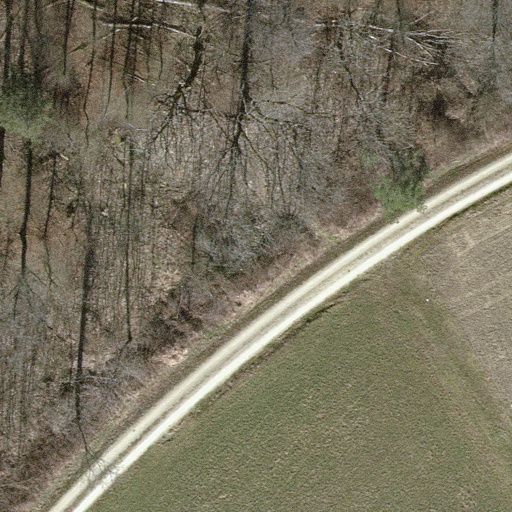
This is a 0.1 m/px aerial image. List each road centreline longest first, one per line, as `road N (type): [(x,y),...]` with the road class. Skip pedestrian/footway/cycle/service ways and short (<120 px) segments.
road 1 (track): [(511,167),(380,242),(226,356),(70,511)]
road 2 (track): [(511,453),(380,242)]
